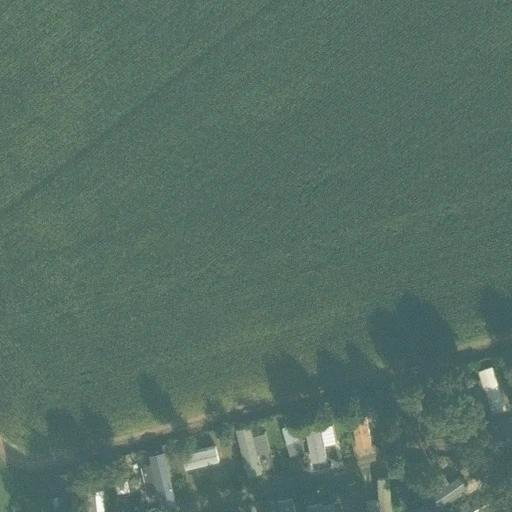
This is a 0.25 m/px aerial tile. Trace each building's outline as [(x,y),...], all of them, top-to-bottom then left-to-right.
[(511,361),(500,365),(503,375),(511,372),(511,361)] [(492,368),(478,372),(482,384),(489,405),(492,413),(506,408),(492,368)] [(381,390),(374,392),(376,400),(383,398),(381,390)] [(338,406),(329,407),(330,416),(340,414),(338,406)] [(365,409),(350,411),(356,447),(371,444),(365,409)] [(317,415),(303,418),(311,461),(326,458),(323,445),(319,426),(317,415)] [(250,426),(235,429),(247,475),(261,471),(257,454),(252,436),(250,426)] [(222,446),(231,444),(228,432),(219,435),(222,446)] [(298,439),(286,443),(290,454),(302,451),(298,439)] [(173,449),(180,486),(192,484),(185,447),(173,449)] [(152,465),(143,467),(148,490),(157,488),(161,504),(175,501),(163,454),(150,457),(152,465)] [(121,478),(128,476),(125,463),(117,465),(121,478)] [(93,474),(78,475),(82,511),(96,511),(96,509),(94,491),(93,474)] [(70,475),(59,476),(60,486),(71,485),(70,475)] [(436,492),(430,496),(438,507),(466,487),(459,476),(449,483),(436,492)] [(390,511),(389,478),(377,479),(378,498),(378,511),(390,511)] [(50,511),(69,511),(68,498),(50,499),(50,511)] [(294,511),(292,499),(277,502),(279,510),(279,511),(294,511)] [(483,500),(471,506),(474,511),(478,511),(487,507),(483,500)] [(321,503),(306,506),(306,511),(322,511),(321,504),(321,503)]
